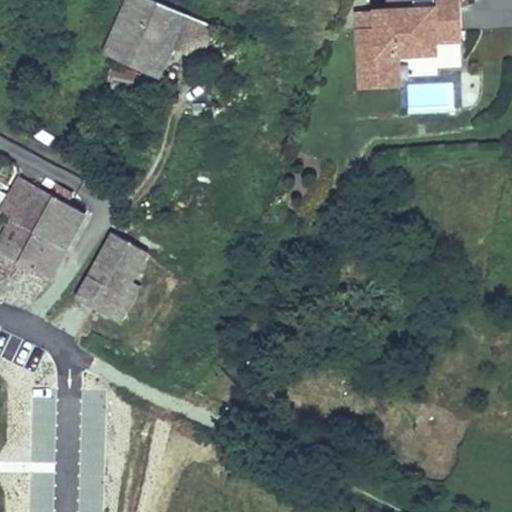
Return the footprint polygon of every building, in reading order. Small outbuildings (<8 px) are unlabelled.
[(156,0),(129,0),(106,53),(161,77),(188,14),(156,0)] [(461,0),(415,0),(416,7),(389,7),(378,8),(378,26),(359,27),(360,66),(381,65),(381,54),(401,53),(439,51),(438,40),(462,39),(461,0)] [(401,53),(381,54),(381,65),(360,66),(361,84),(402,83),(402,76),(401,53)] [(67,250),(87,212),(39,187),(19,225),(24,227),(67,250)] [(0,242),(0,249),(9,254),(24,227),(19,225),(12,220),(0,242)] [(52,278),(67,250),(24,227),(9,254),(20,260),(36,269),(52,278)] [(150,250),(115,232),(80,299),(103,311),(106,306),(117,313),(132,286),(150,250)] [(20,260),(9,254),(0,249),(0,297),(7,301),(12,296),(36,269),(20,260)] [(52,278),(36,269),(12,296),(27,305),(52,278)] [(140,290),(132,286),(117,313),(106,306),(103,311),(123,322),(140,290)] [(27,305),(12,296),(7,301),(24,308),(27,305)] [(0,453),(10,454),(11,422),(0,421),(0,453)]
